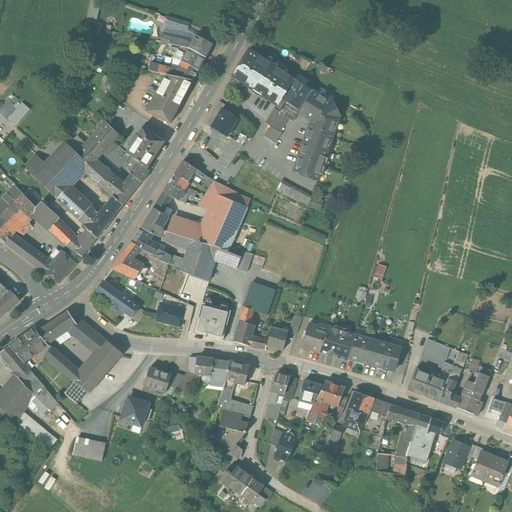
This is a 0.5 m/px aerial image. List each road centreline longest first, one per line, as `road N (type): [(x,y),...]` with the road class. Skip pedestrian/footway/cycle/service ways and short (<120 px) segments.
road 1 (secondary): [(263,0),(128,222),(69,294)]
road 2 (residential): [(269,360),(389,392),(511,438)]
road 3 (residential): [(69,294),(122,341),(269,360)]
road 4 (residential): [(269,360),(249,451),(280,489)]
